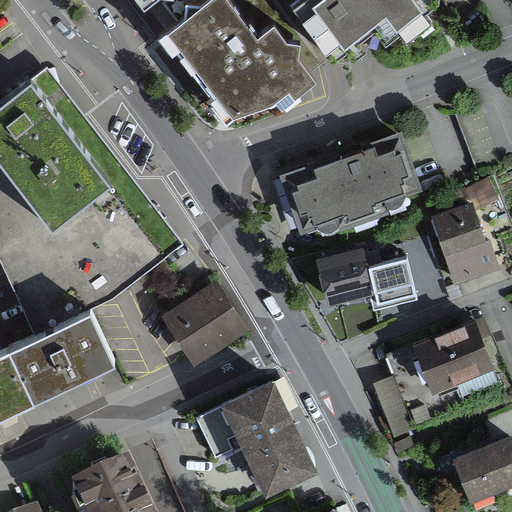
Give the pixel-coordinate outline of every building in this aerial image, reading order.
[(258,38),(228,0),(211,0),(204,6),(187,4),(187,19),(167,35),(235,120),(275,106),(291,94),(295,100),(318,82),(300,59),(302,45),(288,43),(274,26),(258,38)] [(331,0),(316,0),(291,19),(330,72),(344,62),(350,70),(373,52),(380,61),(423,28),(422,27),(429,21),(431,0),(332,0),(331,0)] [(91,311),(115,302),(186,246),(48,72),(0,109),(0,256),(37,337),(91,311)] [(398,129),(283,168),(301,222),(320,216),(322,220),(404,193),(402,189),(417,184),(398,129)] [(471,206),(435,217),(456,281),(496,268),(488,244),(484,245),(471,206)] [(374,249),(321,261),(330,299),(383,286),(374,249)] [(215,287),(170,315),(197,358),(242,329),(215,287)] [(37,337),(9,349),(35,404),(117,366),(91,311),(37,337)] [(472,324),(416,346),(434,389),(489,367),(472,324)] [(0,419),(35,404),(9,349),(0,353),(0,419)] [(396,441),(416,433),(394,380),(374,389),(396,441)] [(233,439),(243,435),(268,491),(313,470),(274,384),(200,417),(219,458),(237,450),(233,439)] [(511,453),(507,441),(458,460),(473,499),(511,483),(511,453)] [(147,511),(124,461),(70,485),(82,511),(147,511)]
